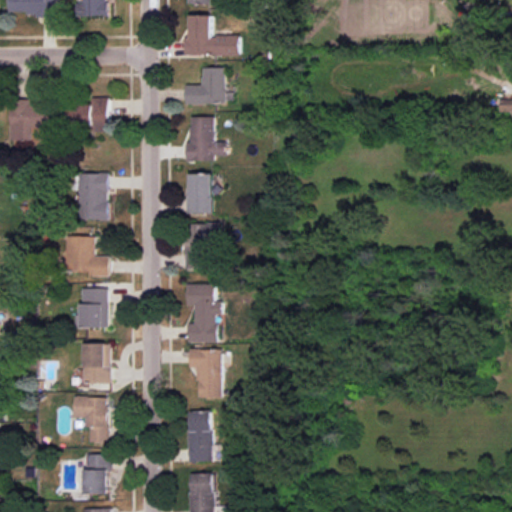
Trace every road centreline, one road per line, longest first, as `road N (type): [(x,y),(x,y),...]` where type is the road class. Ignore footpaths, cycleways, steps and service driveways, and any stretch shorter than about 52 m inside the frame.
road 1 (residential): [(148,511),(143,0)]
road 2 (residential): [(0,55),(143,54)]
